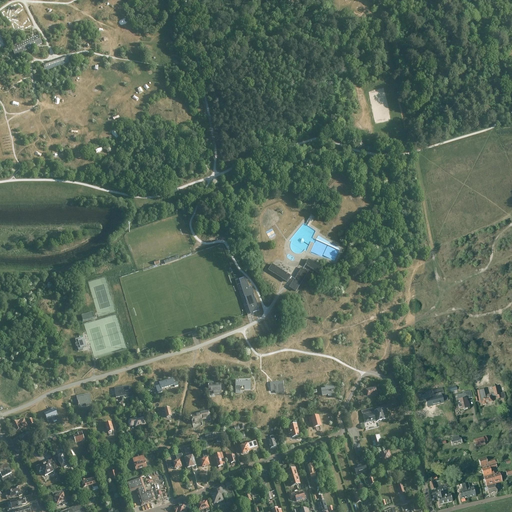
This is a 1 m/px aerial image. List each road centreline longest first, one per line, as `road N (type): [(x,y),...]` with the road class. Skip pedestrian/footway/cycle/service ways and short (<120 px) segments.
road 1 (unknown): [(430,247),(414,239),(394,176),(325,155),(142,210)]
road 2 (residential): [(173,502),(336,436),(342,408),(369,373)]
road 3 (unknown): [(0,273),(72,265),(119,236),(142,210)]
road 4 (residential): [(428,497),(398,394),(369,373)]
road 5 (unknown): [(386,354),(395,334),(423,322),(436,302),(430,247)]
